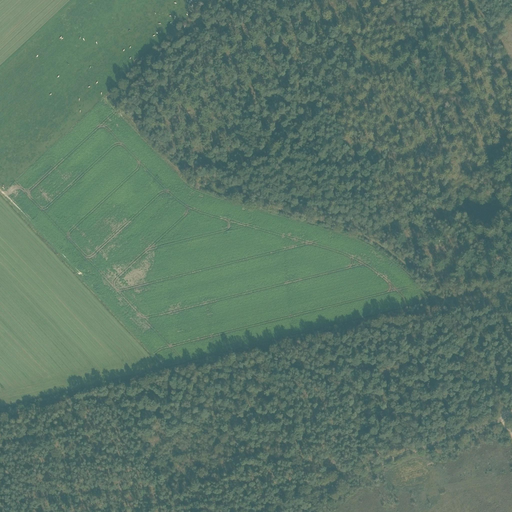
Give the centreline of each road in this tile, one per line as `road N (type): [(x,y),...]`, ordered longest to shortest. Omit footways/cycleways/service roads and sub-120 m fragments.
road 1 (track): [(211,11),(113,102),(196,184),(398,254),(428,284),(506,416)]
road 2 (track): [(506,416),(250,511)]
